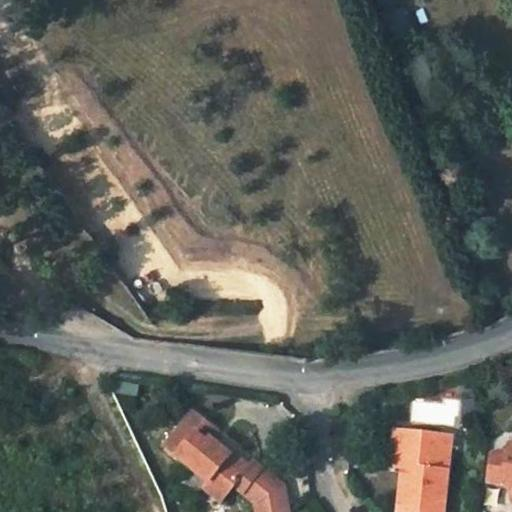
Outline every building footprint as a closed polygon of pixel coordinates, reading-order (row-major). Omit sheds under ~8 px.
[(160,452),(202,485),(198,490),(216,504),(220,499),(229,487),(240,473),(203,443),(211,435),(188,416),(181,425),(160,452)] [(399,446),(405,441),(413,434),(406,433),(393,432),(392,432),(388,467),(397,468),(399,446)] [(402,469),(397,511),(442,511),(449,451),(438,437),(413,434),(405,441),(399,446),(397,468),(402,469)] [(450,439),(438,437),(449,451),(450,439)] [(511,443),(508,446),(507,453),(492,452),(487,454),(484,482),(503,485),(510,493),(511,496),(511,443)] [(237,493),(255,470),(247,464),(240,473),(229,487),(237,493)] [(278,511),(278,487),(255,470),(237,493),(249,503),(248,511),(278,511)]
